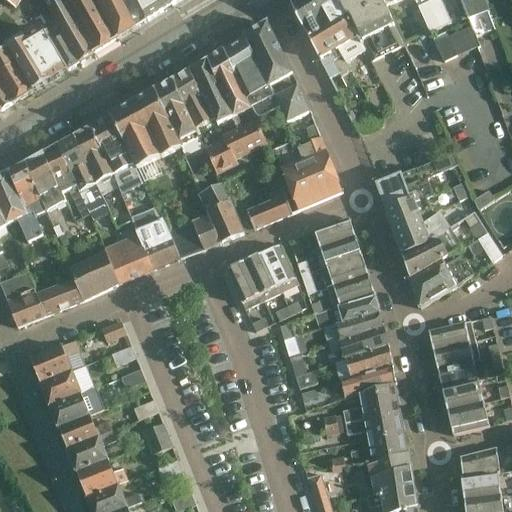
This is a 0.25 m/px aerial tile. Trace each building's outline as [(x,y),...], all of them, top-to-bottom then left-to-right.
[(1,0),(15,10),(22,0),(1,0)] [(54,23),(79,65),(80,65),(94,57),(93,57),(119,42),(98,0),(41,0),(47,11),(54,23)] [(98,0),(119,42),(120,41),(120,40),(139,29),(138,29),(147,23),(148,25),(187,0),(98,0)] [(311,0),(298,0),(291,4),(329,82),(341,75),(332,58),(335,55),(311,8),(314,6),(311,0)] [(342,78),(352,73),(353,72),(348,64),(367,54),(363,46),(360,40),(338,0),(311,0),(314,6),(311,8),(335,55),(332,58),(341,75),(342,78)] [(367,54),(373,65),(404,48),(395,29),(396,28),(395,27),(386,9),(382,1),(381,0),(338,0),(360,40),(363,46),(367,54)] [(406,0),(381,0),(382,1),(386,9),(406,0)] [(414,0),(430,35),(452,25),(440,0),(414,0)] [(459,0),(468,21),(492,12),(486,0),(459,0)] [(52,45),(68,73),(79,65),(54,23),(49,26),(51,29),(52,29),(58,41),(52,45)] [(280,110),(288,126),(312,115),(299,89),(294,79),(269,26),(270,26),(244,39),(280,110)] [(8,50),(5,51),(34,93),(51,83),(68,73),(52,45),(58,41),(52,29),(51,29),(28,43),(27,43),(22,33),(4,43),(8,50)] [(434,40),(444,64),(480,49),(471,29),(449,39),(447,34),(434,40)] [(225,53),(257,122),(280,110),(244,39),(243,40),(244,42),(225,53),(224,53),(225,54),(225,53)] [(0,86),(12,107),(35,94),(34,93),(5,51),(0,54),(0,86)] [(257,122),(225,53),(225,54),(208,63),(208,64),(209,64),(232,118),(233,120),(233,121),(239,119),(245,116),(250,126),(257,122)] [(215,122),(218,127),(233,121),(233,120),(209,64),(208,64),(191,73),(215,122)] [(174,84),(197,132),(215,122),(191,73),(175,82),(176,83),(174,84)] [(347,89),(357,83),(352,73),(342,78),(341,79),(347,89)] [(156,94),(183,152),(185,151),(184,149),(201,141),(197,132),(174,84),(158,92),(158,93),(156,94)] [(0,115),(3,113),(13,108),(12,107),(0,86),(0,115)] [(130,159),(137,173),(183,152),(156,94),(109,119),(130,159)] [(354,126),(360,141),(384,130),(384,119),(375,115),(368,119),(362,123),(361,122),(358,124),(354,126)] [(115,177),(120,189),(123,194),(143,184),(137,173),(130,159),(109,119),(110,120),(92,130),(113,178),(115,177)] [(205,151),(217,178),(240,168),(237,163),(269,147),(257,122),(250,126),(243,129),(241,123),(235,125),(237,131),(223,138),(224,142),(205,151)] [(282,188),(292,216),(343,195),(327,154),(328,154),(322,140),(321,140),(316,127),(302,133),(301,131),(292,135),(298,150),(292,152),(290,146),(274,152),(280,167),(274,170),(281,188),(282,188)] [(98,186),(103,197),(120,189),(115,177),(113,178),(92,130),(75,139),(98,186)] [(78,189),(91,218),(94,224),(112,215),(103,197),(98,186),(75,139),(74,139),(58,148),(78,189)] [(70,193),(83,221),(91,218),(78,189),(58,148),(45,155),(44,156),(66,205),(66,204),(67,204),(63,197),(70,193)] [(455,155),(377,187),(386,211),(413,200),(409,188),(428,181),(460,168),(455,155)] [(61,227),(65,235),(70,232),(61,212),(68,209),(66,204),(66,205),(44,156),(27,165),(28,165),(27,166),(48,214),(47,214),(54,230),(61,227)] [(10,174),(33,222),(36,220),(47,214),(48,214),(27,166),(12,174),(12,173),(10,174)] [(18,223),(29,246),(45,239),(36,220),(33,222),(10,174),(9,174),(0,179),(0,210),(8,228),(8,229),(8,228),(18,223)] [(386,211),(396,239),(426,228),(425,226),(422,219),(432,216),(427,201),(435,198),(428,181),(409,188),(413,200),(386,211)] [(223,246),(244,237),(226,194),(222,187),(198,198),(208,214),(207,215),(222,246),(223,246)] [(468,200),(462,187),(454,190),(459,203),(468,200)] [(265,206),(247,214),(254,231),(292,216),(282,188),(281,188),(266,195),(270,205),(265,206)] [(489,194),(476,202),(480,211),(495,202),(489,194)] [(134,224),(155,273),(181,262),(169,233),(163,221),(161,221),(160,218),(153,204),(143,208),(147,218),(134,224)] [(192,224),(205,253),(222,246),(207,215),(208,217),(192,224)] [(396,239),(403,258),(437,239),(451,230),(442,215),(425,226),(426,228),(396,239)] [(305,236),(312,256),(315,255),(315,254),(357,240),(350,221),(315,233),(305,236)] [(122,244),(105,251),(106,254),(121,287),(147,276),(155,273),(134,224),(133,223),(117,230),(122,244)] [(169,233),(181,262),(205,253),(192,224),(192,223),(169,233)] [(403,258),(403,259),(411,281),(442,262),(449,258),(462,250),(463,249),(451,230),(437,239),(403,258)] [(479,244),(493,265),(503,259),(490,238),(479,244)] [(315,254),(315,255),(321,273),(363,259),(357,240),(315,254)] [(299,241),(290,244),(295,257),(304,254),(299,241)] [(0,245),(0,272),(10,268),(0,245)] [(263,256),(282,296),(300,288),(281,248),(263,256)] [(74,282),(83,304),(84,304),(121,287),(106,254),(69,270),(74,282)] [(245,265),(264,304),(282,296),(263,256),(245,265)] [(411,281),(411,282),(416,295),(449,275),(465,265),(461,258),(445,268),(442,262),(411,281)] [(327,291),(369,277),(363,259),(321,273),(327,291)] [(302,279),(311,276),(307,263),(298,266),(302,279)] [(449,275),(416,295),(420,308),(418,309),(420,312),(422,311),(458,290),(457,287),(466,281),(475,276),(472,271),(467,263),(465,265),(449,275)] [(227,273),(246,313),(264,304),(245,265),(227,273)] [(0,285),(7,303),(35,292),(36,291),(28,274),(0,285)] [(311,276),(302,279),(308,297),(317,294),(311,276)] [(311,307),(315,318),(338,309),(376,299),(376,298),(375,298),(374,296),(375,296),(369,277),(327,291),(334,310),(324,314),(320,303),(311,307)] [(47,319),(62,313),(70,310),(84,305),(84,304),(83,304),(74,282),(38,296),(37,297),(47,319)] [(7,304),(19,331),(47,319),(37,297),(38,296),(36,291),(35,292),(7,303),(7,304)] [(315,318),(320,333),(323,332),(322,331),(343,325),(381,314),(376,299),(338,309),(315,318)] [(287,309),(292,319),(303,313),(298,304),(287,309)] [(292,319),(287,309),(276,314),(280,324),(292,319)] [(322,331),(323,332),(327,347),(329,346),(329,347),(385,329),(380,315),(381,315),(381,314),(343,325),(322,331)] [(494,331),(492,319),(482,321),(485,333),(494,331)] [(269,329),(265,320),(252,326),(257,335),(269,329)] [(122,324),(101,333),(107,346),(127,338),(122,324)] [(429,334),(434,354),(476,344),(472,324),(429,334)] [(280,329),(285,343),(295,340),(295,339),(291,326),(280,329)] [(328,357),(332,367),(334,366),(345,362),(389,348),(386,330),(385,329),(329,347),(332,356),(328,357)] [(285,343),(289,359),(308,353),(303,337),(295,339),(295,340),(285,343)] [(31,361),(41,386),(73,373),(68,360),(81,354),(76,343),(31,361)] [(438,373),(481,363),(476,344),(434,354),(438,373)] [(491,360),(501,358),(498,345),(488,348),(491,360)] [(393,367),(389,348),(345,362),(349,383),(342,384),(345,402),(360,397),(359,396),(394,386),(393,385),(397,385),(393,368),(393,367)] [(132,349),(112,357),(117,369),(137,361),(132,349)] [(501,358),(491,360),(494,371),(504,368),(501,358)] [(303,362),(292,366),(296,380),(307,376),(303,362)] [(438,373),(443,391),(479,383),(479,384),(486,382),(481,363),(438,373)] [(122,380),(127,392),(147,384),(142,372),(122,380)] [(41,386),(51,409),(82,396),(73,373),(41,386)] [(307,376),(296,380),(300,392),(318,386),(314,373),(307,376)] [(443,391),(448,415),(485,406),(479,384),(479,383),(443,391)] [(323,420),(324,430),(401,414),(401,411),(398,410),(397,405),(399,402),(398,398),(396,396),(394,386),(359,396),(360,397),(362,410),(343,413),(344,417),(337,418),(337,417),(323,420)] [(498,390),(501,402),(510,399),(507,388),(498,390)] [(82,396),(51,409),(59,431),(91,418),(104,413),(95,391),(82,396)] [(303,403),(304,404),(316,400),(313,392),(301,396),(303,403)] [(139,424),(159,415),(154,403),(134,411),(139,424)] [(485,406),(448,415),(454,439),(490,430),(485,406)] [(511,423),(511,409),(503,411),(506,424),(511,423)] [(400,419),(402,416),(401,414),(324,430),(325,430),(326,430),(327,439),(347,435),(348,438),(367,434),(368,442),(403,435),(403,434),(405,432),(404,427),(402,426),(400,419)] [(59,431),(68,452),(113,434),(109,423),(99,427),(99,428),(95,430),(91,418),(59,431)] [(148,446),(169,438),(165,426),(143,435),(148,446)] [(68,452),(77,475),(110,462),(104,448),(117,443),(113,434),(68,452)] [(331,461),(332,471),(342,470),(361,468),(373,466),(409,455),(409,454),(407,454),(403,435),(368,442),(370,451),(351,455),(351,459),(331,461)] [(169,438),(148,446),(153,458),(174,450),(169,438)] [(463,479),(499,475),(499,476),(500,475),(497,450),(461,460),(463,479)] [(361,468),(369,499),(375,497),(375,498),(415,493),(413,472),(409,455),(373,466),(361,468)] [(77,475),(87,500),(120,487),(120,486),(129,483),(124,470),(114,475),(109,463),(110,462),(77,475)] [(184,475),(179,463),(159,471),(164,483),(184,475)] [(462,479),(465,504),(502,499),(499,476),(499,475),(463,479),(462,479)] [(322,476),(307,480),(317,511),(332,511),(322,476)] [(87,500),(92,511),(125,511),(129,511),(128,510),(129,510),(142,505),(138,496),(126,500),(120,487),(87,500)] [(383,507),(383,511),(412,511),(417,511),(415,493),(375,498),(375,497),(369,499),(367,500),(370,510),(383,507)] [(187,511),(197,508),(192,496),(172,504),(175,511),(187,511)] [(466,511),(504,511),(502,499),(465,504),(466,511)]
